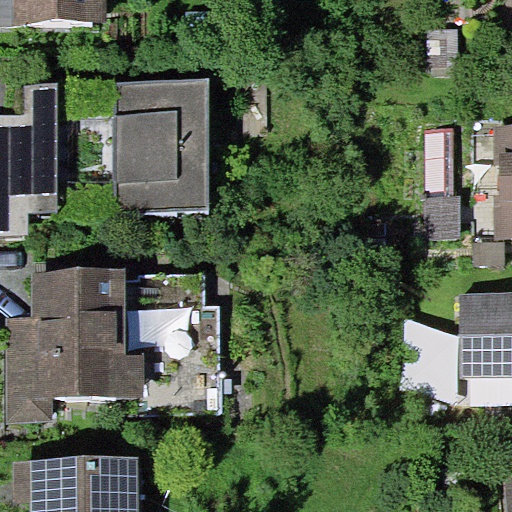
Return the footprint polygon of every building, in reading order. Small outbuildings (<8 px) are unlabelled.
[(0,0),(0,24),(15,25),(14,0),(0,0)] [(106,0),(14,0),(15,25),(107,24),(106,0)] [(458,30),(427,29),(427,68),(458,69),(458,30)] [(209,80),(115,80),(115,213),(210,213),(209,80)] [(57,84),(25,84),(25,115),(0,115),(0,235),(29,236),(29,213),(57,213),(57,84)] [(511,124),(494,125),(495,163),(499,163),(500,196),(494,196),(495,238),(511,237),(511,124)] [(460,196),(425,196),(425,238),(460,238),(460,196)] [(505,241),(473,241),(473,266),(504,267),(505,241)] [(125,268),(31,269),(32,318),(5,318),(7,421),(53,420),(52,397),(144,395),(143,354),(126,355),(125,268)] [(511,291),(460,293),(461,376),(511,374),(511,291)] [(31,460),(31,505),(31,511),(139,511),(139,459),(31,460)] [(31,505),(31,460),(14,460),(14,505),(31,505)]
